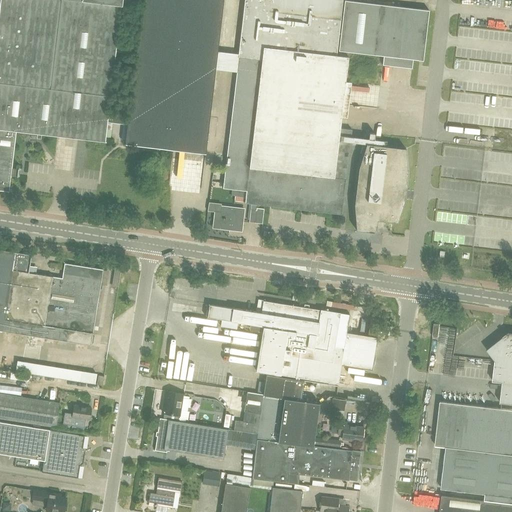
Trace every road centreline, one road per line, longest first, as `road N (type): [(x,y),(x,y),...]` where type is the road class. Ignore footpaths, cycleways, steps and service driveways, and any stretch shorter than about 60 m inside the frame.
road 1 (unclassified): [(108,511),(150,245)]
road 2 (secondary): [(410,286),(150,245)]
road 3 (unclassified): [(384,511),(410,286)]
road 4 (secondary): [(150,245),(0,222)]
